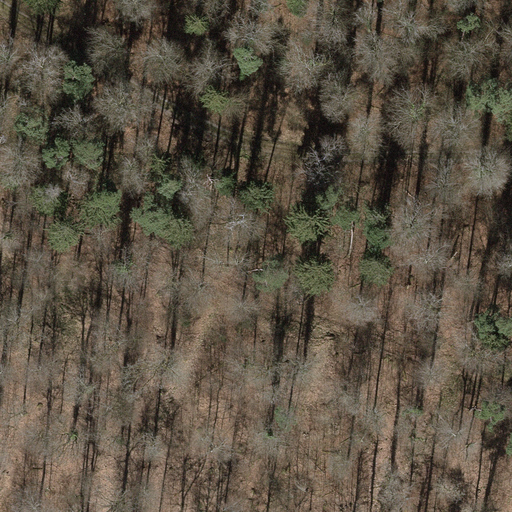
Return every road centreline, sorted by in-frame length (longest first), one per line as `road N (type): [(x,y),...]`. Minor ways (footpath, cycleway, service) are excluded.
road 1 (track): [(511,154),(285,152),(204,131),(1,0)]
road 2 (track): [(0,240),(233,281),(511,381)]
